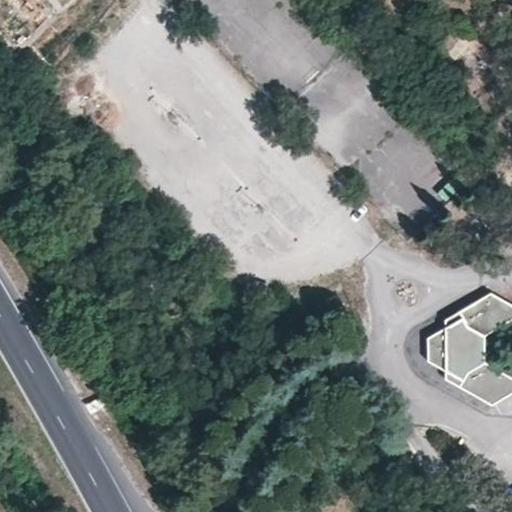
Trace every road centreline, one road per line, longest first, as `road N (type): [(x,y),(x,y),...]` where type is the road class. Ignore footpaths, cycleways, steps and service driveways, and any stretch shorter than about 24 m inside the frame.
road 1 (trunk): [(117,511),(0,296)]
road 2 (residential): [(397,313),(389,356),(423,390),(511,434)]
road 3 (track): [(423,390),(408,431),(488,511)]
